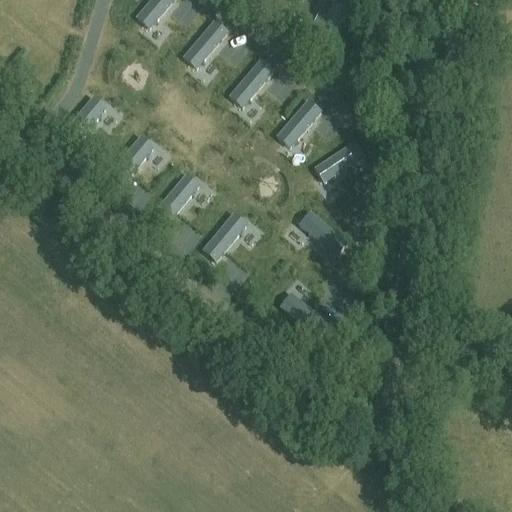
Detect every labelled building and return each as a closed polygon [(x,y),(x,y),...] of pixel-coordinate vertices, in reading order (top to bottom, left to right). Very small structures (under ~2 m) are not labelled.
[(282,9),(285,0),(269,0),(268,3),(282,9)] [(219,8),(198,29),(212,43),(233,22),(219,8)] [(339,46),(348,13),(333,9),(324,42),(339,46)] [(242,78),(254,61),(242,53),(230,70),(242,78)] [(263,86),(277,104),(302,85),(288,67),(263,86)] [(74,126),(85,117),(74,105),(63,114),(74,126)] [(185,221),(202,210),(191,195),(175,207),(185,221)] [(202,241),(215,254),(227,242),(214,229),(202,241)]
